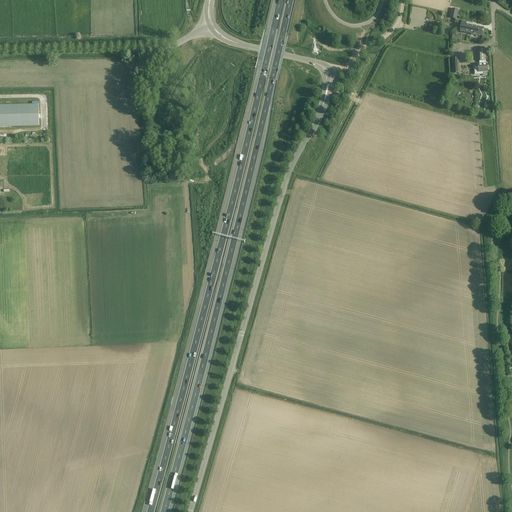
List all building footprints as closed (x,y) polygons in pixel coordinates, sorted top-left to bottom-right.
[(450,18),(456,19),(458,10),(452,9),(450,18)] [(471,34),(471,35),(473,35),(474,34),(482,36),(484,28),(466,25),(467,22),(462,21),(460,31),(471,34)] [(478,68),(473,69),(473,70),(475,70),(475,74),(479,73),(479,72),(483,72),(488,72),(487,65),(486,65),(485,49),(479,49),(479,54),(480,65),(478,65),(478,68)] [(460,68),(459,54),(451,54),(451,68),(460,68)] [(35,103),(0,103),(0,124),(36,124),(35,103)]
